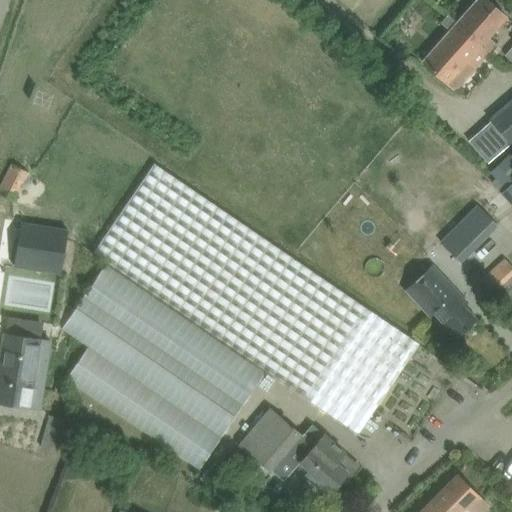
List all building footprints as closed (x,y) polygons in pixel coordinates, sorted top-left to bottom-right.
[(486,54),(495,44),(488,37),(506,17),(486,0),(475,0),(455,23),(447,16),(440,23),(449,31),(421,62),(447,84),(447,83),(455,89),(475,67),(486,54)] [(511,41),(511,45),(503,55),(511,62),(511,37),(510,40),(511,41)] [(492,160),(511,143),(511,142),(511,99),(505,106),(490,119),(496,126),(477,143),(492,160)] [(496,167),(506,177),(511,183),(500,193),(511,205),(511,152),(496,167)] [(93,253),(341,422),(358,433),(418,344),(411,339),(402,333),(154,163),(116,219),(93,253)] [(11,164),(0,185),(0,194),(13,201),(28,173),(27,172),(11,164)] [(460,260),(468,253),(491,229),(496,225),(475,204),(448,233),(440,239),(460,260)] [(62,229),(19,222),(12,266),(60,274),(67,232),(67,230),(62,229)] [(480,280),(491,292),(511,272),(511,266),(504,259),(480,280)] [(86,346),(64,379),(197,469),(263,372),(104,265),(61,329),(86,346)] [(459,295),(432,266),(405,291),(429,316),(433,312),(455,337),(474,319),(456,298),(459,295)] [(4,352),(0,389),(0,400),(40,407),(43,386),(49,339),(40,338),(24,336),(4,334),(2,352),(4,352)] [(346,472),(334,462),(343,452),(321,434),(314,442),(303,433),(300,436),(269,409),(239,444),(282,481),(296,465),(329,493),(346,472)] [(64,420),(48,415),(40,448),(55,452),(64,420)] [(87,456),(83,472),(100,477),(104,460),(87,456)] [(463,511),(465,511),(481,511),(487,507),(456,475),(418,511),(463,511)]
